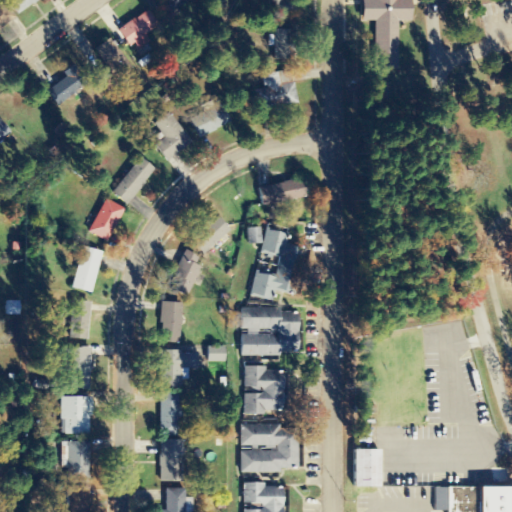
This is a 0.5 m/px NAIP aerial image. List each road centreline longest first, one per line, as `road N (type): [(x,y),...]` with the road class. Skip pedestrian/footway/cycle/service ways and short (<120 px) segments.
road 1 (residential): [(328,511),(328,0)]
road 2 (residential): [(122,511),(123,321),(143,250),(184,191),(218,165),(282,142),(327,140)]
